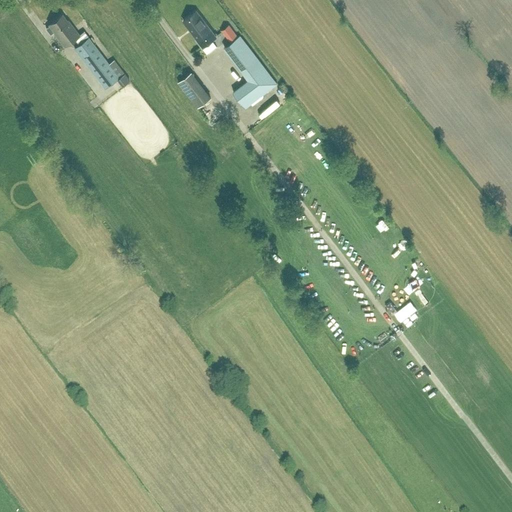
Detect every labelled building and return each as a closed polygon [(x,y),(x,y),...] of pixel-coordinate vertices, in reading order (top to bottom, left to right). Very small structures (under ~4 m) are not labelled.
[(203,46),(216,36),(211,29),(196,9),(183,20),(203,46)] [(66,19),(61,13),(48,23),(49,24),(45,27),(50,33),(54,30),(57,34),(56,35),(64,45),(78,34),(66,19)] [(228,23),(222,28),(231,40),(237,35),(228,23)] [(245,107),(277,82),(265,66),(240,34),(237,35),(231,40),(224,46),(249,78),(233,90),(245,107)] [(107,62),(106,60),(87,36),(73,47),(104,87),(116,78),(121,85),(129,79),(124,72),(123,72),(113,58),(107,62)] [(212,41),(201,49),(205,54),(216,46),(212,41)] [(192,70),(178,81),(197,107),(211,96),(192,70)]
